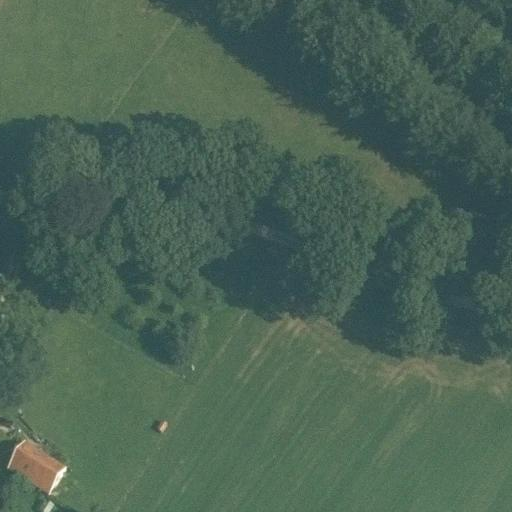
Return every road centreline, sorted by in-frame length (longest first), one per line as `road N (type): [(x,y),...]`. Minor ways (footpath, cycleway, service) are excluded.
road 1 (primary): [(323,0),(511,138)]
road 2 (track): [(113,232),(28,288),(0,319)]
road 3 (track): [(113,232),(43,224),(0,199)]
